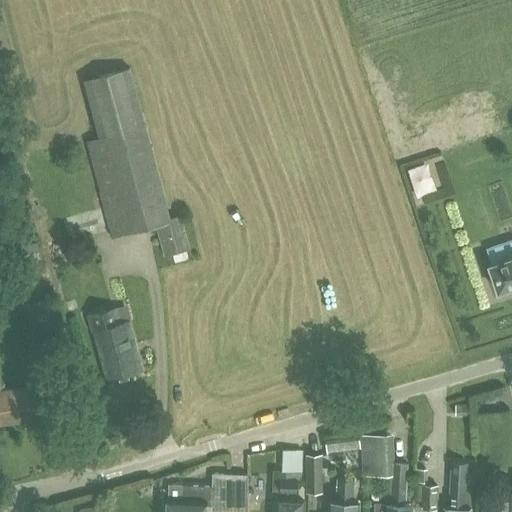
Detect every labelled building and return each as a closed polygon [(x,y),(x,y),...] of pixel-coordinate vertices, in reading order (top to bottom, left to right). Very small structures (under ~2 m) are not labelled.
[(172,217),(131,66),(84,79),(99,137),(87,141),(113,237),(157,226),(165,256),(191,248),(182,214),(172,217)] [(417,164),(408,167),(415,190),(424,187),(417,164)] [(511,240),(487,248),(491,259),(488,260),(498,291),(511,285),(511,240)] [(120,322),(116,307),(90,314),(94,330),(96,329),(109,377),(142,368),(129,320),(120,322)] [(0,423),(21,421),(20,414),(45,411),(39,373),(27,374),(29,386),(0,389),(0,423)] [(469,404),(456,404),(456,414),(469,414),(469,404)] [(387,433),(362,434),(363,476),(386,475),(390,475),(388,433),(387,433)] [(328,450),(360,446),(359,435),(326,439),(328,450)] [(300,500),(302,449),(283,449),(282,478),(281,499),(277,499),(276,511),(305,511),(305,500),(300,500)] [(306,493),(323,492),(323,453),(305,453),(306,493)] [(375,501),(374,511),(413,511),(414,504),(407,504),(409,474),(409,461),(395,461),(393,461),(393,474),(392,503),(385,503),(385,501),(375,501)] [(474,483),(474,472),(469,472),(469,461),(451,461),(449,507),(444,507),(443,511),(471,511),(472,508),(467,508),(468,483),(474,483)] [(212,485),(211,504),(211,509),(229,510),(228,511),(245,511),(246,510),(248,511),(248,474),(213,473),(212,485)] [(359,511),(360,503),(354,502),(356,479),(338,477),(337,502),(330,502),(329,511),(359,511)] [(206,511),(207,504),(211,504),(212,485),(182,484),(170,483),(169,498),(168,511),(206,511)] [(439,509),(440,484),(424,483),(422,508),(439,509)] [(511,511),(511,483),(501,483),(499,511),(496,511),(494,511),(511,511)]
